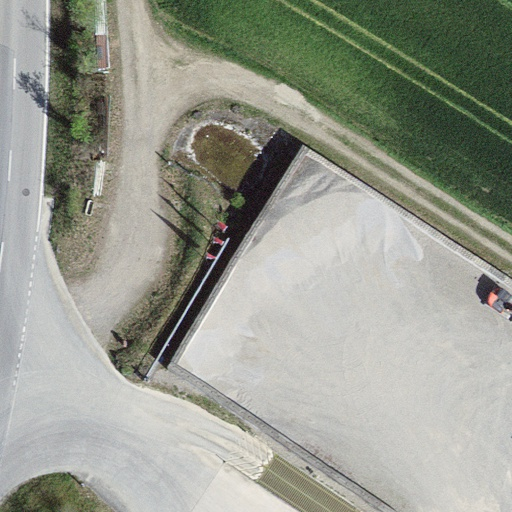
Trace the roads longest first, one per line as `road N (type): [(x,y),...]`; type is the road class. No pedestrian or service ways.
road 1 (track): [(53,412),(121,282),(143,121),(131,0)]
road 2 (tertiary): [(0,262),(11,0)]
